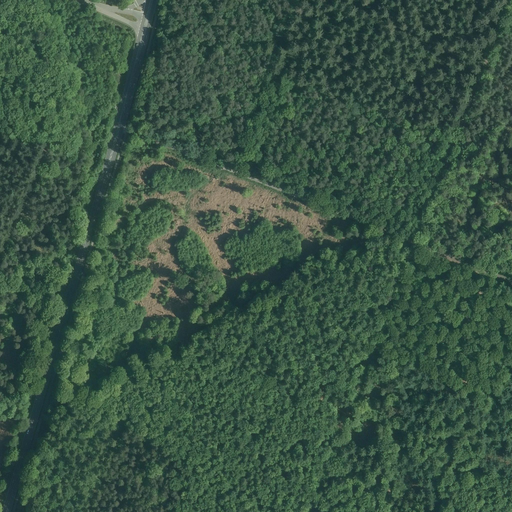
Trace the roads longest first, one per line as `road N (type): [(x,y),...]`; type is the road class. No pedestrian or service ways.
road 1 (primary): [(6,511),(146,23)]
road 2 (track): [(413,242),(128,129)]
road 3 (track): [(305,511),(413,242)]
road 4 (track): [(413,242),(510,0)]
